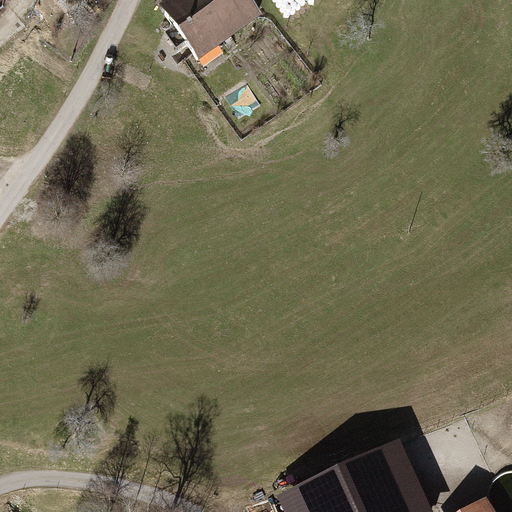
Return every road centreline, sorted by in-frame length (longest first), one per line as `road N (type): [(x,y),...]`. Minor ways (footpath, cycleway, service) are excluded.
road 1 (unclassified): [(0,210),(72,109),(127,0)]
road 2 (residential): [(183,511),(68,479),(0,485)]
